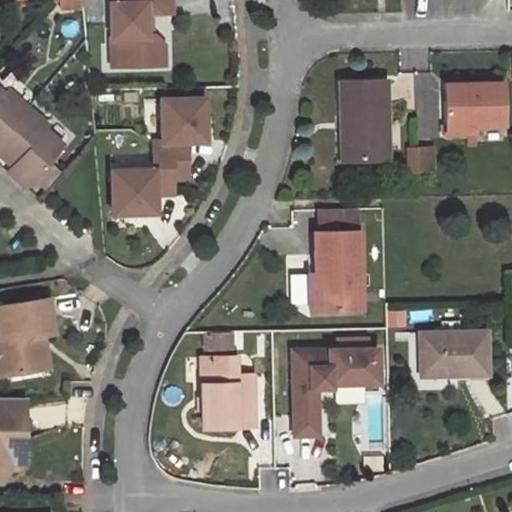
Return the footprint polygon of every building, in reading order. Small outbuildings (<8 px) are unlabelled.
[(67,0),(69,9),(81,8),(80,0),(67,0)] [(169,0),(107,0),(109,31),(116,31),(117,54),(163,53),(162,33),(152,23),(144,23),(144,11),(170,10),(169,0)] [(387,158),(385,80),(339,81),(340,115),(347,115),(348,159),(387,158)] [(504,82),(444,84),(445,133),(475,132),(476,125),(504,123),(504,82)] [(0,135),(27,105),(7,88),(3,92),(0,89),(0,135)] [(206,97),(163,98),(164,141),(155,141),(156,168),(113,169),(114,213),(157,211),(157,194),(176,194),(176,176),(190,176),(190,142),(207,142),(206,97)] [(42,126),(45,121),(27,105),(0,135),(0,154),(5,159),(8,156),(13,160),(4,169),(26,187),(62,143),(42,126)] [(433,143),(418,144),(418,164),(433,163),(433,143)] [(359,230),(359,229),(358,212),(316,213),(317,230),(359,230)] [(359,230),(317,230),(314,230),(315,251),(309,251),(310,307),(362,307),(359,230)] [(51,330),(45,297),(0,304),(0,373),(19,371),(18,363),(44,359),(42,345),(37,339),(36,333),(51,330)] [(202,330),(202,348),(230,348),(230,329),(202,330)] [(486,330),(418,332),(419,368),(450,368),(450,373),(487,372),(486,330)] [(292,348),(293,433),(317,433),(316,385),(330,385),(330,382),(367,382),(367,347),(292,348)] [(234,356),(200,357),(201,426),(252,425),(251,373),(234,374),(234,356)] [(0,439),(22,439),(22,396),(0,395),(0,439)] [(0,439),(0,478),(10,461),(22,461),(22,439),(0,439)]
